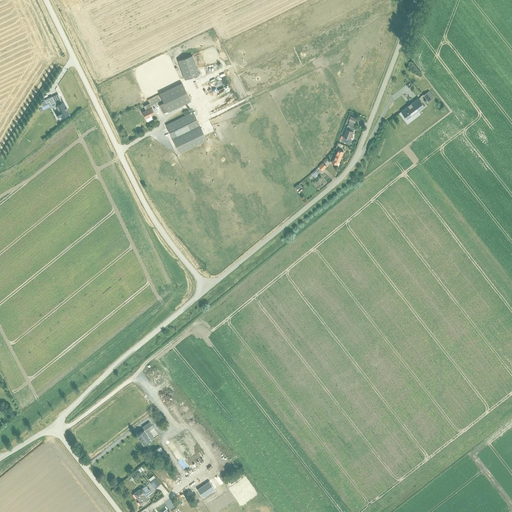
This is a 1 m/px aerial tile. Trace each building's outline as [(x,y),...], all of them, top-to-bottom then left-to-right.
[(178,61),(185,80),(199,74),(192,55),(178,61)] [(217,93),(230,87),(227,80),(216,85),(215,83),(212,84),(213,87),(215,87),(217,93)] [(159,94),(164,103),(159,105),(163,113),(168,111),(168,112),(191,101),(182,83),(159,94)] [(429,91),(424,95),(429,102),(435,97),(429,91)] [(52,96),(45,100),(45,101),(46,103),(49,101),(52,106),(55,105),(56,106),(58,110),(55,112),(58,118),(61,117),(61,118),(70,113),(64,101),(62,102),(61,100),(55,103),(52,97),(52,96)] [(405,116),(407,119),(412,116),(410,113),(416,108),(418,111),(424,106),(418,98),(411,104),(411,103),(408,106),(401,111),(405,117),(405,116)] [(142,112),(146,118),(155,114),(152,108),(149,103),(144,106),(146,110),(142,112)] [(207,140),(200,126),(193,112),(166,125),(180,153),(207,140)] [(349,121),(355,123),(357,118),(351,115),(349,121)] [(348,125),(342,141),(350,144),(351,142),(351,139),(354,131),(353,131),(354,127),(348,125)] [(339,162),(344,152),(339,150),(334,160),(333,160),(332,163),(337,165),(338,162),(339,162)] [(323,163),(319,167),(316,170),(319,173),(322,170),(323,170),(326,166),(323,163)] [(163,399),(177,421),(184,417),(189,425),(195,422),(176,391),(163,399)] [(144,430),(137,435),(138,437),(141,441),(144,445),(151,440),(145,431),(146,430),(148,432),(154,428),(152,425),(144,430)] [(187,426),(164,440),(176,458),(178,457),(184,466),(205,453),(187,426)] [(160,447),(155,450),(163,462),(168,458),(160,447)] [(161,484),(156,477),(149,483),(155,489),(161,484)] [(209,481),(197,489),(203,498),(215,489),(209,481)] [(150,489),(149,490),(146,486),(140,490),(139,490),(134,494),(137,499),(141,505),(142,504),(147,501),(145,498),(152,493),(150,489)] [(179,498),(187,492),(185,489),(177,495),(179,498)]
